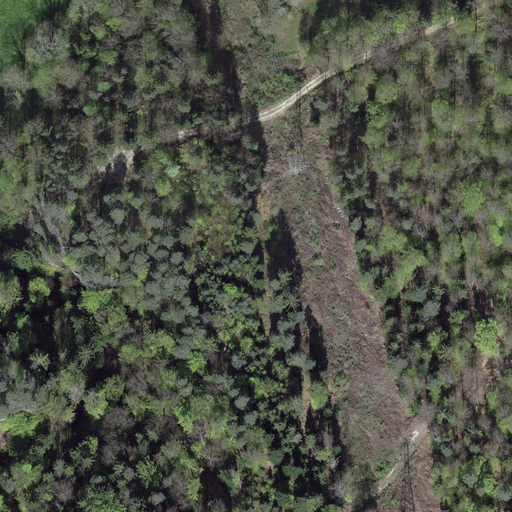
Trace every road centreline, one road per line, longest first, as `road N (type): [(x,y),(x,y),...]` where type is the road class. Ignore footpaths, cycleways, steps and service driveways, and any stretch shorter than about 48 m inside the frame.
road 1 (track): [(495,0),(357,57),(283,106),(159,143),(80,183)]
road 2 (track): [(342,511),(399,469),(445,410),(479,391)]
